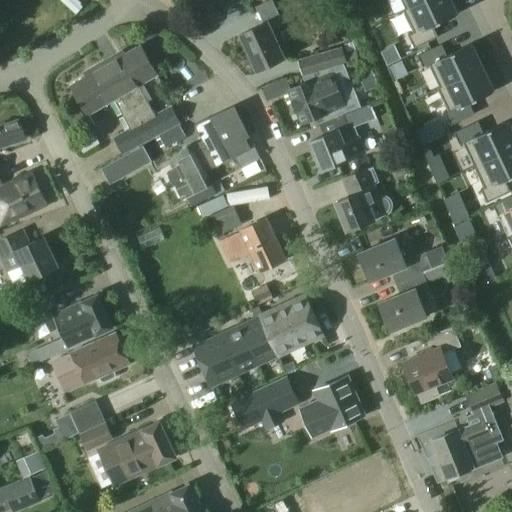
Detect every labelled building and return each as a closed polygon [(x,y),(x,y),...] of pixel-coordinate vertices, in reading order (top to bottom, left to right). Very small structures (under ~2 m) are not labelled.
[(284,24),(272,0),(269,0),(255,7),(263,23),(240,34),(257,71),(285,57),(272,30),(284,24)] [(401,0),(405,9),(406,10),(426,0),(401,0)] [(405,9),(403,10),(414,32),(408,35),(414,48),(438,37),(433,26),(458,14),(451,0),(426,0),(406,10),(405,9)] [(442,44),(418,56),(423,67),(429,64),(440,87),(440,88),(484,67),(472,44),(447,55),(442,44)] [(106,66),(151,140),(160,135),(169,130),(177,126),(181,123),(172,106),(155,114),(138,85),(157,74),(141,45),(106,66)] [(346,62),(345,61),(342,46),(298,59),(302,76),(342,63),(346,62)] [(305,83),(290,88),(304,122),(322,115),(324,120),(344,113),(360,107),(342,63),(302,76),(305,83)] [(151,140),(106,66),(71,86),(87,114),(114,99),(130,129),(114,137),(123,155),(131,150),(141,145),(151,140)] [(358,71),(366,90),(377,85),(369,67),(358,71)] [(440,87),(438,88),(449,112),(445,114),(451,125),(475,114),(469,103),(495,91),(484,67),(440,88),(440,87)] [(360,107),(344,113),(350,128),(355,126),(376,118),(370,104),(360,107)] [(229,144),(235,156),(252,148),(246,137),(249,135),(235,106),(208,119),(225,146),(229,144)] [(79,108),(66,115),(74,128),(86,120),(79,108)] [(325,135),(310,141),(322,170),(365,152),(355,126),(350,128),(344,113),(324,120),(319,121),(325,135)] [(20,119),(0,125),(0,146),(26,138),(20,119)] [(205,171),(235,156),(229,144),(225,146),(208,119),(196,125),(203,140),(192,146),(191,144),(183,148),(180,153),(183,159),(176,163),(177,166),(168,171),(168,172),(168,175),(169,180),(171,183),(175,187),(174,188),(179,197),(185,194),(190,204),(220,188),(217,182),(211,185),(205,171)] [(438,119),(415,130),(420,142),(444,131),(438,119)] [(478,121),(454,133),(460,144),(463,142),(474,166),(511,148),(511,127),(509,121),(483,133),(478,121)] [(175,142),(169,130),(160,135),(161,137),(157,139),(161,146),(165,144),(166,146),(175,142)] [(421,144),(428,160),(434,157),(428,141),(421,144)] [(143,145),(101,169),(109,183),(151,159),(143,145)] [(511,148),(474,166),(485,187),(481,189),(487,202),(511,191),(506,180),(511,177),(511,148)] [(389,202),(387,201),(385,200),(383,200),(382,200),(370,169),(344,179),(351,197),(336,203),(347,230),(388,214),(390,212),(390,211),(391,208),(391,207),(391,205),(390,204),(389,202)] [(0,180),(0,226),(47,204),(32,172),(2,186),(0,180)] [(203,204),(207,216),(219,212),(226,230),(244,223),(233,193),(203,204)] [(511,195),(493,204),(508,236),(511,233),(511,195)] [(468,215),(463,203),(450,209),(455,221),(468,215)] [(287,260),(267,217),(241,230),(226,238),(237,260),(251,253),(260,272),(287,260)] [(125,220),(118,224),(117,231),(123,236),(130,233),(131,225),(125,220)] [(30,243),(23,229),(0,240),(0,255),(7,271),(21,264),(29,279),(58,265),(44,237),(30,243)] [(395,238),(358,253),(370,281),(392,272),(396,283),(423,273),(449,262),(449,261),(452,259),(446,244),(420,255),(405,261),(395,238)] [(476,239),(464,245),(468,255),(481,249),(476,239)] [(475,268),(489,261),(482,248),(481,249),(468,255),(473,264),(475,268)] [(401,294),(379,303),(391,332),(428,317),(418,293),(429,288),(427,282),(423,273),(396,283),(401,294)] [(266,284),(251,291),(258,305),(272,299),(266,284)] [(62,302),(57,291),(45,297),(50,307),(62,302)] [(98,294),(53,315),(64,337),(68,347),(69,347),(113,326),(98,294)] [(221,381),(277,354),(278,356),(324,334),(305,295),(263,316),(259,318),(260,319),(204,346),(203,344),(194,349),(213,387),(222,383),(221,381)] [(259,306),(251,310),(256,319),(259,318),(263,316),(259,306)] [(476,326),(473,319),(428,337),(434,349),(404,362),(417,392),(453,377),(444,354),(463,346),(461,342),(464,341),(460,332),(476,326)] [(72,354),(55,361),(68,389),(85,382),(85,384),(99,378),(100,382),(104,383),(115,378),(116,375),(114,370),(130,363),(116,332),(71,352),(72,354)] [(28,353),(32,362),(33,365),(52,357),(47,345),(28,353)] [(286,373),(297,368),(293,361),(283,366),(286,373)] [(318,435),(365,414),(348,375),(314,390),(319,400),(300,408),(313,436),(318,434),(318,435)] [(269,384),(231,402),(244,429),(263,419),(259,411),(278,402),(282,411),(299,403),(293,389),(287,376),(269,384)] [(439,463),(445,478),(446,477),(448,482),(460,478),(458,472),(474,466),(469,453),(504,439),(491,407),(504,401),(496,381),(465,395),(473,414),(466,416),(470,425),(433,440),(442,462),(439,463)] [(54,431),(53,434),(57,442),(79,432),(70,412),(56,419),(59,427),(54,429),(54,431)] [(178,456),(161,420),(143,429),(144,429),(100,450),(116,484),(160,463),(160,464),(178,456)] [(80,434),(88,451),(114,438),(106,421),(80,434)] [(328,505),(331,511),(376,511),(380,510),(374,498),(395,487),(381,458),(335,480),(343,498),(328,505)] [(56,493),(48,471),(31,477),(30,475),(0,487),(0,511),(5,511),(12,509),(13,511),(16,511),(41,502),(39,499),(56,493)] [(202,511),(190,485),(173,493),(173,494),(134,511),(202,511)]
